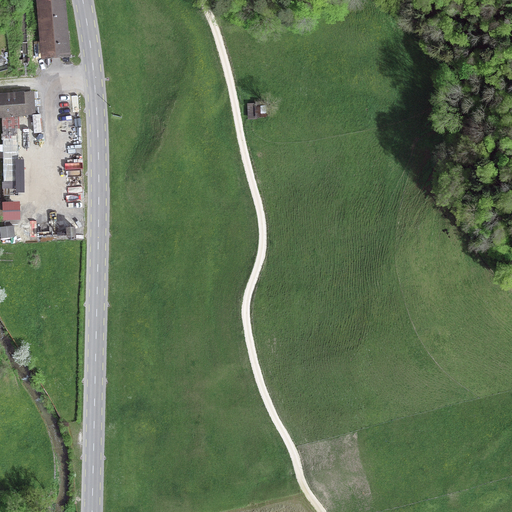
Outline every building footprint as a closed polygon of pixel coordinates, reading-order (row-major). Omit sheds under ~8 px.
[(61,0),(39,2),(43,57),(66,55),(61,0)] [(0,116),(24,115),(22,93),(0,94),(0,116)] [(259,106),(248,106),(248,120),(260,120),(259,106)] [(0,235),(0,238),(13,237),(12,226),(0,227),(0,235)] [(73,227),(66,228),(66,236),(74,235),(73,227)] [(13,254),(0,253),(0,261),(13,262),(13,254)]
